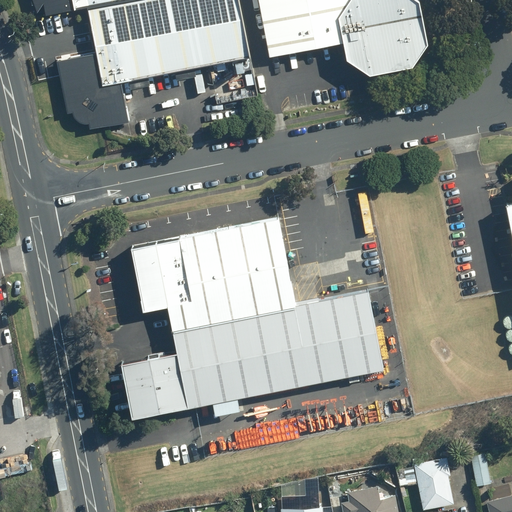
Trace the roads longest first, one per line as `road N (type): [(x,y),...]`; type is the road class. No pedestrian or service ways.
road 1 (unclassified): [(32,200),(501,105)]
road 2 (secondary): [(32,200),(91,511)]
road 3 (secondary): [(0,62),(32,200)]
